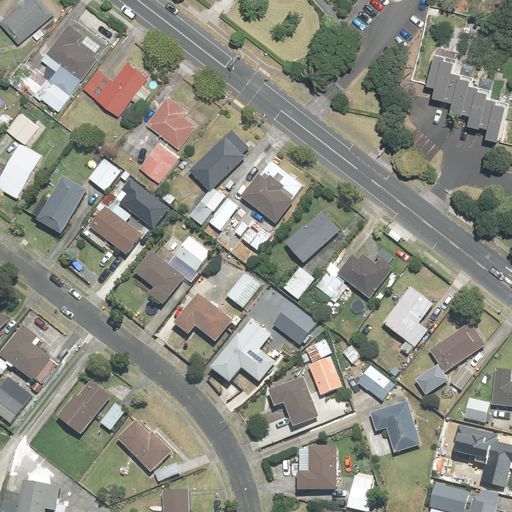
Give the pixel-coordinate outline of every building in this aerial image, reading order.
[(48,0),(28,0),(3,20),(23,43),(59,13),(48,0)] [(73,23),(50,53),(85,80),(102,58),(81,42),(87,34),(73,23)] [(464,57),(435,49),(426,93),(461,119),(454,141),(499,150),(506,145),(511,119),(511,99),(510,98),(511,88),(504,85),(503,93),(483,82),(480,76),(461,72),(464,57)] [(131,59),(100,98),(122,116),(153,77),(131,59)] [(172,95),(150,123),(182,148),(201,125),(189,115),(192,111),(172,95)] [(229,137),(194,172),(213,192),(249,158),(229,137)] [(25,142),(0,184),(22,197),(46,154),(25,142)] [(183,157),(163,142),(143,167),(163,182),(183,157)] [(126,172),(109,158),(91,179),(108,193),(126,172)] [(263,175),(245,198),(279,224),(297,202),(284,191),(288,187),(274,176),(270,180),(263,175)] [(66,177),(42,221),(66,235),(91,190),(66,177)] [(130,192),(123,203),(157,229),(173,208),(134,178),(126,189),(130,192)] [(491,190),(469,186),(467,194),(489,199),(491,190)] [(224,231),(240,209),(230,201),(214,223),(224,231)] [(110,207),(94,227),(131,256),(147,236),(110,207)] [(327,211),(289,243),(307,264),(345,231),(327,211)] [(265,226),(257,220),(244,240),(262,253),(278,230),(268,222),(265,226)] [(189,278),(155,251),(138,272),(158,288),(154,294),(167,305),(189,278)] [(357,254),(341,275),(374,300),(398,269),(384,258),(380,264),(367,253),(363,258),(357,254)] [(320,280),(304,267),(287,288),(303,301),(320,280)] [(267,285),(248,271),(229,297),(249,311),(267,285)] [(349,287),(331,273),(319,289),(337,303),(349,287)] [(415,286),(386,324),(418,348),(432,330),(424,323),(439,304),(415,286)] [(237,321),(202,294),(179,323),(194,335),(200,327),(220,342),(237,321)] [(295,301),(278,324),(306,344),(323,320),(295,301)] [(0,307),(0,334),(13,321),(0,307)] [(254,320),(216,368),(235,383),(246,369),(264,383),(281,363),(262,348),(273,335),(254,320)] [(476,323),(433,350),(448,373),(491,346),(476,323)] [(27,325),(4,355),(38,382),(56,359),(37,344),(43,337),(27,325)] [(331,343),(323,335),(311,347),(318,355),(331,343)] [(334,358),(313,366),(325,396),(346,388),(334,358)] [(399,385),(373,366),(360,385),(385,403),(399,385)] [(478,376),(467,367),(453,385),(464,393),(478,376)] [(511,370),(499,369),(495,406),(511,407),(511,370)] [(308,378),(273,391),(280,408),(289,404),(298,427),(323,418),(308,378)] [(80,395),(62,417),(86,435),(115,397),(94,381),(82,396),(80,395)] [(27,410),(1,389),(0,389),(0,413),(15,425),(27,410)] [(493,403),(471,399),(467,419),(489,423),(493,403)] [(413,402),(374,413),(379,432),(391,429),(398,453),(426,445),(413,402)] [(129,413),(119,405),(104,425),(115,432),(129,413)] [(141,420),(122,439),(155,472),(176,451),(157,431),(154,434),(141,420)] [(488,460),(483,484),(510,490),(511,481),(511,444),(495,440),(496,435),(459,426),(453,452),(488,460)] [(303,472),(304,490),(342,489),(341,445),(314,446),(314,471),(303,472)] [(180,463),(158,473),(163,483),(185,473),(180,463)] [(29,481),(23,511),(48,511),(49,508),(58,510),(63,487),(29,481)] [(376,484),(356,481),(351,507),(371,510),(376,484)] [(429,506),(452,511),(463,511),(470,492),(436,482),(429,506)] [(167,491),(167,511),(193,511),(193,490),(167,491)] [(478,496),(474,511),(500,511),(503,503),(478,496)]
